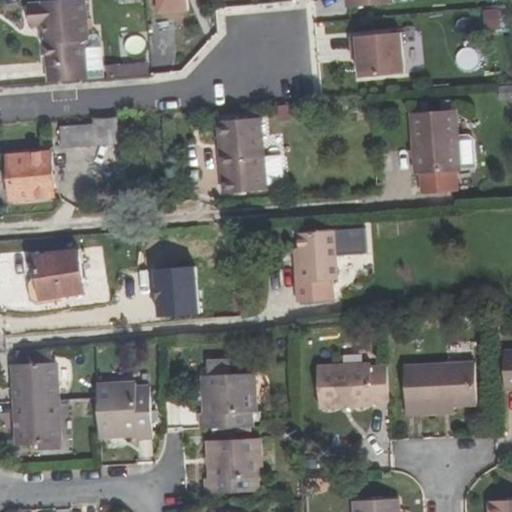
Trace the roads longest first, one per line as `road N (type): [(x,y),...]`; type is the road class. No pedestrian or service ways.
road 1 (residential): [(0,112),(272,85)]
road 2 (residential): [(0,491),(146,489),(147,511)]
